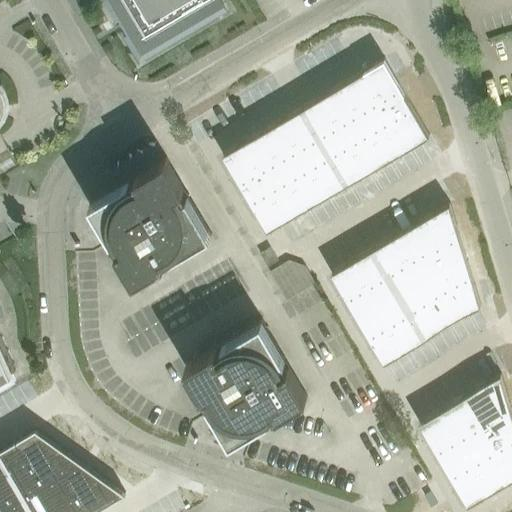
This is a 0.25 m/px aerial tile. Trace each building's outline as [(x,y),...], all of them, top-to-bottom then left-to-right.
[(111,0),(142,52),(223,5),(219,0),(111,0)] [(386,57),(223,153),(268,230),(413,144),(430,134),(410,100),(410,99),(386,57)] [(167,157),(113,188),(90,202),(136,278),(212,233),(167,157)] [(418,220),(332,271),(385,362),(469,312),(482,305),(475,283),(476,283),(458,224),(457,224),(451,202),(418,221),(418,220)] [(279,259),(271,246),(261,252),(269,265),(279,259)] [(283,295),(314,282),(303,255),(272,268),(283,295)] [(186,364),(213,409),(231,440),(308,395),(263,319),(186,364)] [(0,379),(16,370),(13,363),(15,363),(0,329),(0,379)] [(469,391),(419,421),(469,504),(511,478),(511,406),(502,373),(470,392),(469,391)] [(37,427),(0,448),(0,511),(91,511),(126,492),(37,427)]
